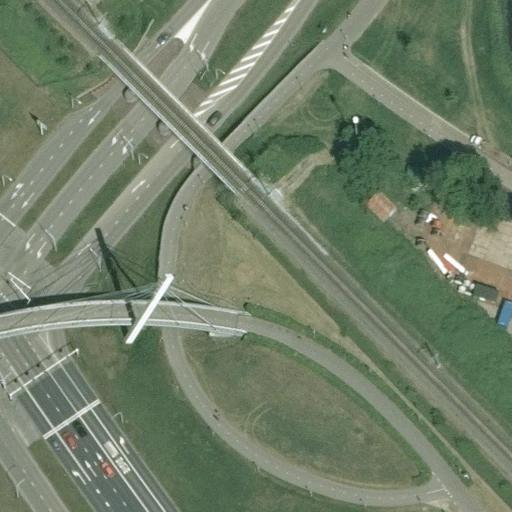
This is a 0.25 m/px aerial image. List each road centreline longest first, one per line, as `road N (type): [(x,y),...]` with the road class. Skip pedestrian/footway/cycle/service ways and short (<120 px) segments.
road 1 (secondary): [(14,347),(208,118),(243,90),(311,0)]
road 2 (secondary): [(222,0),(173,88),(0,297)]
road 3 (secondary): [(207,0),(137,64),(0,234)]
road 4 (secondary): [(129,511),(14,347)]
